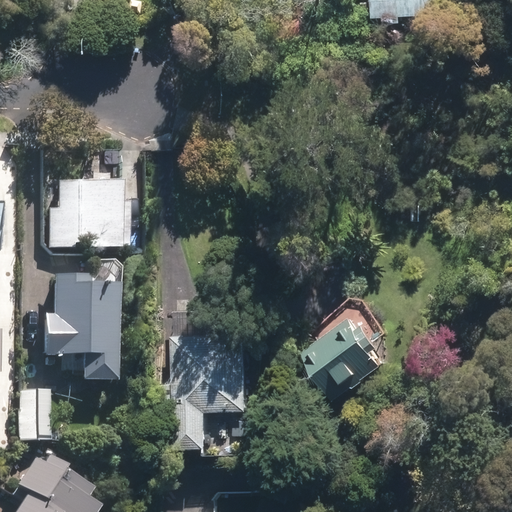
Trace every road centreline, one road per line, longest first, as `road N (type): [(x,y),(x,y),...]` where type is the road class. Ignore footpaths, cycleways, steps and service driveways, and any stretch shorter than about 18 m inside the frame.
road 1 (motorway): [(166,0),(303,511)]
road 2 (motorway): [(191,511),(55,0)]
road 3 (residential): [(160,92),(0,89)]
